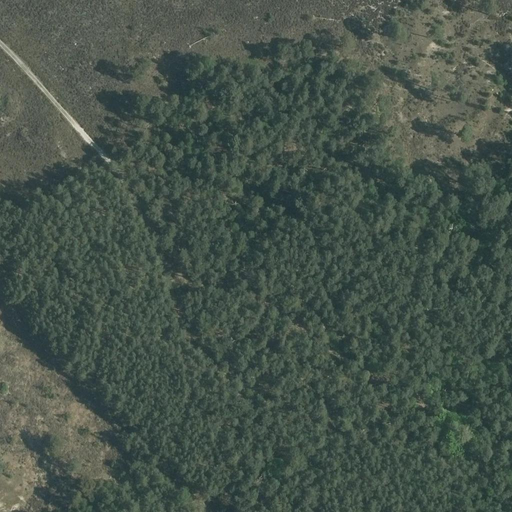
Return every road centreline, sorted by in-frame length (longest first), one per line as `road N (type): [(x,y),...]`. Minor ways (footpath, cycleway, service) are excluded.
road 1 (track): [(487,447),(270,309),(166,277)]
road 2 (track): [(166,277),(108,163),(0,44)]
road 3 (track): [(166,277),(192,343),(272,414),(299,464),(312,511)]
